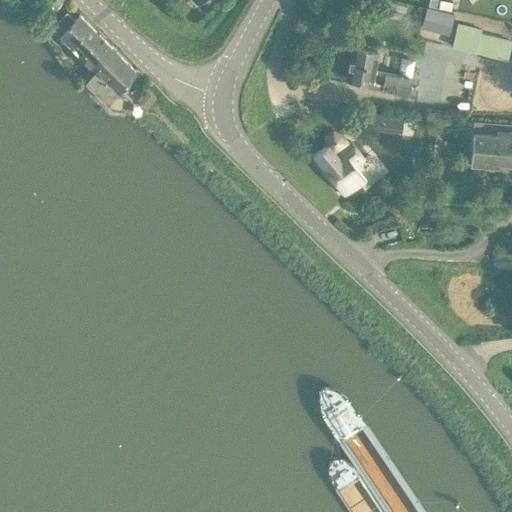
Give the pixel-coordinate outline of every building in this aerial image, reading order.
[(52,28),(92,69),(112,49),(80,16),(75,21),(67,13),(52,28)] [(507,59),(508,54),(511,54),(511,32),(499,30),(497,37),(480,33),(481,29),(457,23),(452,45),(507,59)] [(381,90),(407,95),(415,96),(417,86),(409,85),(411,75),(414,59),(401,56),(398,72),(374,68),(377,51),(351,46),(346,77),(366,81),(366,86),(381,89),(381,90)] [(107,101),(136,73),(112,49),(92,69),(87,73),(91,77),(87,81),(107,101)] [(343,195),(366,179),(354,165),(363,157),(350,140),(347,142),(341,134),(332,130),(325,135),(327,145),(313,154),(343,195)] [(486,161),(511,163),(511,131),(509,131),(509,136),(473,133),(470,164),(485,166),(486,161)]
